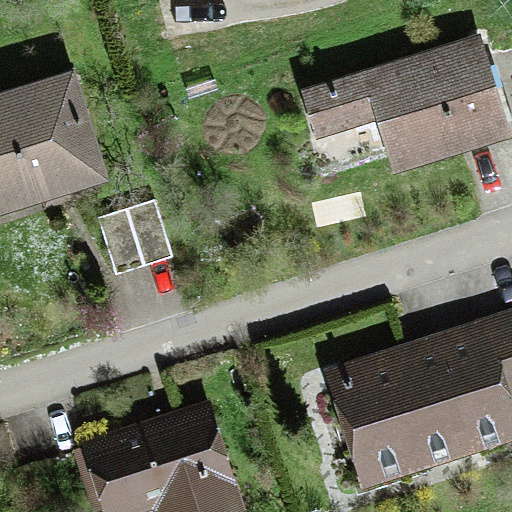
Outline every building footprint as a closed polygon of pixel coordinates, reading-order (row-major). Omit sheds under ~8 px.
[(504,128),(476,42),(308,95),(319,129),(381,109),(395,152),(457,133),(459,142),(504,128)] [(0,203),(99,172),(69,76),(0,97),(0,203)] [(116,273),(173,255),(155,198),(98,216),(116,273)] [(508,423),(496,386),(511,380),(511,321),(341,377),(370,468),(508,423)] [(97,507),(110,503),(113,511),(174,491),(180,511),(237,511),(204,409),(79,449),(97,507)]
